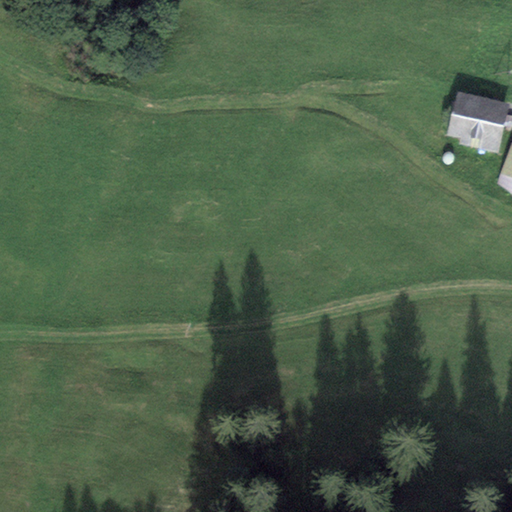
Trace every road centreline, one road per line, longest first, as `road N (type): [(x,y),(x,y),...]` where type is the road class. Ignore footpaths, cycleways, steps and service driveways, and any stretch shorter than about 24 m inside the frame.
road 1 (track): [(0,58),(65,87),(154,106),(316,102),(381,130),(489,209),(511,216)]
road 2 (track): [(0,334),(80,339),(260,327),(463,290),(511,292)]
road 3 (track): [(511,104),(397,86),(312,89),(280,100)]
